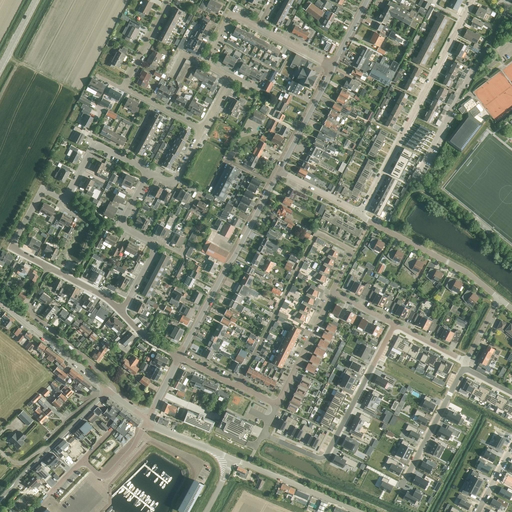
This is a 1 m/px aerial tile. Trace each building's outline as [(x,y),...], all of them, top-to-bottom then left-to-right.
[(144,0),(139,11),(147,15),(153,3),(150,1),(150,0),(144,0)] [(208,7),(218,13),(221,5),(211,0),(210,0),(209,3),(203,0),(199,7),(206,11),(208,7)] [(289,10),(292,4),(285,0),(282,6),(289,10)] [(318,0),(315,4),(322,10),(324,8),(321,6),(323,4),(318,0)] [(325,0),(323,4),(321,6),(324,8),(326,9),(330,10),(329,11),(337,15),(340,8),(325,0)] [(430,3),(424,0),(420,0),(418,5),(427,10),(430,3)] [(452,0),(448,7),(453,9),(457,11),(460,5),(452,0)] [(326,14),(324,12),(308,1),(302,8),(318,20),(321,16),(326,19),(332,22),(336,16),(330,12),(328,16),(325,15),(326,14)] [(387,5),(383,11),(384,12),(390,15),(409,25),(409,26),(416,29),(419,23),(420,24),(423,18),(411,11),(410,13),(389,2),(387,5)] [(286,15),(289,10),(282,6),(279,11),(286,15)] [(173,13),(181,17),(184,11),(176,7),(173,13)] [(428,19),(434,8),(431,7),(425,18),(428,19)] [(496,14),(492,12),(490,9),(485,7),(484,9),(479,7),(476,14),(483,18),(486,13),(494,18),(496,14)] [(283,20),(286,15),(279,11),(276,17),(283,20)] [(390,15),(384,12),(383,12),(379,20),(385,24),(386,24),(390,15)] [(178,22),(181,17),(173,13),(170,18),(178,22)] [(446,25),(449,19),(437,13),(436,16),(439,17),(437,21),(446,25)] [(200,25),(208,30),(211,24),(209,23),(210,20),(204,17),(202,20),(203,20),(200,25)] [(280,26),(283,20),(276,17),(273,22),(280,26)] [(175,28),(178,22),(170,18),(167,23),(175,28)] [(485,22),(484,23),(474,18),(472,22),(473,22),(471,26),(477,29),(478,26),(481,28),(483,25),(490,28),(492,25),(485,22)] [(332,22),(326,19),(323,25),(321,24),(320,27),(327,31),(332,23),(332,22)] [(126,36),(134,40),(140,30),(135,28),(137,25),(130,21),(129,24),(132,25),(129,31),(127,30),(126,30),(124,33),(125,34),(127,35),(126,36)] [(443,31),(446,25),(437,21),(434,27),(443,31)] [(172,33),(175,28),(167,23),(164,29),(172,33)] [(299,36),(303,29),(298,27),(299,25),(294,23),(291,28),(294,30),(292,33),(299,36)] [(392,30),(392,31),(387,28),(384,27),(377,23),(374,28),(380,32),(382,29),(390,33),(388,37),(395,41),(395,40),(401,43),(403,40),(397,37),(397,36),(395,35),(396,33),(392,30)] [(206,35),(208,30),(200,25),(198,31),(196,30),(195,33),(201,37),(203,34),(206,35)] [(243,30),(237,27),(235,26),(231,35),(232,35),(233,33),(239,36),(243,30)] [(439,37),(443,31),(434,27),(431,33),(439,37)] [(170,38),(172,33),(164,29),(162,34),(170,38)] [(303,29),(299,36),(306,40),(307,37),(310,39),(313,33),(308,30),(307,32),(303,29)] [(244,39),(248,33),(243,30),(239,36),(244,39)] [(464,37),(477,43),(480,36),(467,30),(464,37)] [(374,44),(380,47),(385,38),(380,35),(376,32),(373,37),(370,42),(374,44)] [(200,40),(201,37),(195,33),(193,36),(192,36),(190,41),(200,46),(202,41),(200,40)] [(250,42),(253,35),(248,33),(244,39),(250,42)] [(436,43),(439,37),(431,33),(428,38),(436,43)] [(172,40),(170,38),(162,34),(159,40),(169,45),(172,40)] [(255,45),(259,38),(253,35),(250,42),(255,45)] [(333,41),(324,36),(321,35),(320,37),(322,39),(321,40),(326,42),(325,44),(327,44),(324,50),(332,54),(336,45),(332,43),(333,41)] [(261,48),(264,41),(259,38),(255,45),(261,48)] [(433,49),(436,43),(428,38),(425,44),(433,49)] [(190,41),(189,41),(186,46),(188,47),(186,50),(185,52),(188,53),(189,51),(195,54),(197,51),(197,52),(200,46),(190,41)] [(266,51),(270,44),(264,41),(261,48),(266,51)] [(468,50),(466,49),(467,46),(461,43),(458,49),(464,52),(467,53),(468,51),(468,50)] [(272,54),(275,47),(270,44),(266,51),(272,54)] [(430,55),(433,49),(425,44),(422,50),(430,55)] [(123,47),(122,49),(117,47),(114,52),(116,53),(114,57),(123,61),(126,55),(125,55),(128,50),(123,47)] [(164,72),(163,73),(168,76),(182,50),(178,47),(176,51),(175,50),(164,72)] [(275,47),(272,54),(277,57),(281,50),(275,47)] [(376,63),(369,60),(374,51),(365,47),(355,66),(360,69),(364,70),(363,72),(368,75),(368,76),(372,77),(388,86),(391,81),(400,64),(394,61),(389,69),(376,62),(376,63)] [(50,59),(56,49),(45,48),(45,49),(42,54),(38,52),(35,58),(35,59),(42,60),(44,54),(47,54),(47,57),(48,58),(48,59),(50,59)] [(461,58),(464,52),(458,49),(455,54),(457,56),(456,58),(463,62),(464,59),(461,58)] [(427,61),(430,55),(422,50),(419,56),(427,61)] [(149,67),(156,70),(159,66),(156,65),(161,55),(154,51),(150,58),(149,57),(147,62),(151,64),(149,67)] [(228,65),(232,57),(227,54),(228,52),(225,51),(221,58),(224,60),(223,62),(228,65)] [(289,78),(291,79),(293,80),(295,76),(297,77),(295,81),(311,89),(320,74),(310,69),(311,68),(312,68),(314,65),(313,64),(313,63),(308,60),(297,54),(292,63),(290,67),(296,70),(291,79),(289,78)] [(424,67),(427,61),(419,56),(417,59),(414,58),(412,61),(424,67)] [(120,67),(123,61),(114,57),(113,60),(110,59),(108,65),(113,68),(115,65),(120,67)] [(237,67),(241,60),(238,58),(237,59),(232,57),(228,65),(233,68),(234,65),(237,67)] [(175,80),(180,83),(191,62),(186,59),(175,80)] [(244,74),(248,65),(243,63),(244,61),(241,60),(237,67),(240,68),(239,71),(244,74)] [(451,67),(467,75),(469,70),(465,68),(464,70),(459,68),(461,65),(454,61),(451,67)] [(249,76),(254,68),(248,65),(244,74),(249,76)] [(413,72),(419,75),(422,70),(416,66),(413,72)] [(62,78),(68,79),(71,69),(65,67),(62,78)] [(464,79),(467,75),(451,67),(449,72),(455,76),(457,72),(461,75),(460,77),(464,79)] [(203,81),(207,73),(198,68),(195,73),(192,71),(188,78),(191,80),(194,76),(203,81)] [(254,79),(259,71),(254,68),(249,76),(254,79)] [(368,75),(363,72),(356,69),(355,71),(354,70),(353,71),(352,70),(351,73),(352,73),(351,74),(360,79),(362,75),(366,77),(368,75)] [(138,83),(145,87),(151,75),(142,70),(140,74),(142,75),(138,83)] [(259,71),(254,79),(259,82),(261,79),(264,81),(268,74),(264,72),(264,74),(259,71)] [(272,82),(276,74),(272,72),(268,79),(272,82)] [(416,81),(419,75),(413,72),(410,77),(416,81)] [(452,81),(455,76),(449,72),(446,78),(452,81)] [(207,73),(203,81),(212,86),(210,90),(213,92),(217,84),(214,83),(216,79),(207,73)] [(414,86),(416,81),(410,77),(407,83),(414,86)] [(289,78),(288,80),(292,82),(288,90),(290,91),(297,95),(300,90),(301,90),(303,87),(293,81),(293,80),(291,79),(289,78)] [(347,81),(344,86),(355,92),(360,83),(349,78),(347,82),(347,81)] [(449,87),(452,81),(446,78),(443,83),(449,87)] [(102,84),(92,79),(88,86),(97,92),(95,95),(99,97),(103,89),(100,88),(102,84)] [(165,83),(163,82),(164,80),(161,79),(160,80),(157,86),(160,88),(157,93),(162,96),(167,87),(163,85),(165,83)] [(268,81),(263,89),(269,92),(274,83),(268,81)] [(411,92),(414,86),(407,83),(404,88),(411,92)] [(167,87),(162,96),(167,98),(170,93),(172,95),(176,89),(171,86),(170,89),(167,87)] [(438,92),(445,96),(448,90),(441,87),(438,92)] [(121,94),(110,88),(106,95),(117,101),(121,94)] [(339,95),(346,99),(347,99),(350,95),(353,97),(354,94),(347,91),(347,92),(342,89),(339,95)] [(399,98),(406,101),(409,95),(402,92),(399,98)] [(442,101),(445,96),(438,92),(435,98),(442,101)] [(188,100),(188,99),(189,100),(192,94),(191,96),(186,95),(184,98),(179,95),(175,103),(184,107),(188,100)] [(283,101),(287,104),(288,104),(292,97),(289,95),(288,96),(286,95),(286,96),(284,96),(282,101),(283,101)] [(345,102),(346,99),(339,95),(336,101),(342,104),(341,106),(346,109),(349,110),(351,108),(347,106),(346,106),(347,103),(345,102)] [(462,120),(446,141),(461,152),(485,121),(477,115),(480,112),(474,104),(476,102),(471,97),(461,105),(462,106),(458,109),(462,114),(459,117),(462,120)] [(83,98),(81,102),(88,106),(90,101),(83,98)] [(102,98),(99,104),(107,108),(108,108),(109,104),(110,103),(102,98)] [(138,103),(128,98),(124,106),(132,110),(131,111),(136,114),(138,108),(136,107),(138,103)] [(191,111),(200,116),(205,107),(195,103),(197,100),(193,98),(190,105),(193,106),(191,111)] [(231,103),(239,108),(241,105),(243,106),(246,101),(240,98),(238,101),(234,98),(231,103)] [(403,106),(406,101),(399,98),(396,103),(403,106)] [(439,107),(442,101),(435,98),(433,103),(439,107)] [(283,113),(287,104),(283,101),(278,110),(283,113)] [(237,111),(239,108),(231,103),(228,109),(232,112),(231,115),(237,118),(239,112),(237,111)] [(346,109),(341,106),(335,103),(332,108),(339,112),(341,110),(346,113),(352,117),(354,113),(346,109)] [(400,112),(403,106),(396,103),(394,108),(400,112)] [(436,112),(439,107),(433,103),(430,109),(436,112)] [(269,109),(263,105),(260,110),(265,114),(269,109)] [(397,117),(400,112),(394,108),(391,114),(397,117)] [(90,113),(83,109),(81,112),(83,113),(81,116),(84,118),(80,124),(88,128),(93,118),(88,115),(90,113)] [(433,117),(436,112),(430,109),(427,114),(433,117)] [(106,115),(114,119),(117,115),(108,110),(106,115)] [(261,113),(255,110),(250,119),(262,125),(265,118),(260,115),(261,113)] [(280,112),(276,110),(272,116),(283,121),(285,116),(280,113),(280,112)] [(347,118),(339,114),(332,110),(328,116),(331,117),(329,121),(335,125),(335,124),(337,121),(339,122),(340,118),(346,121),(347,118)] [(370,111),(365,119),(370,121),(374,113),(370,111)] [(153,118),(160,121),(163,116),(156,112),(153,118)] [(395,123),(397,117),(391,114),(388,119),(395,123)] [(431,123),(433,117),(427,114),(424,120),(431,123)] [(157,127),(160,121),(153,118),(150,123),(157,127)] [(273,131),(278,122),(273,119),(269,128),(273,131)] [(392,128),(395,123),(388,119),(385,125),(392,128)] [(329,121),(326,120),(324,125),(330,128),(331,127),(339,131),(341,128),(335,124),(335,125),(329,121)] [(154,133),(157,127),(150,123),(147,129),(154,133)] [(290,129),(279,123),(276,127),(280,129),(279,130),(277,133),(286,137),(290,129)] [(332,138),(334,139),(337,133),(329,129),(330,129),(323,126),(320,131),(327,135),(328,132),(333,135),(332,138)] [(81,130),(74,127),(73,130),(76,131),(71,140),(79,145),(84,136),(80,133),(81,130)] [(105,137),(109,130),(103,127),(99,134),(105,137)] [(151,138),(154,133),(147,129),(144,135),(151,138)] [(111,140),(114,132),(109,130),(105,137),(111,140)] [(378,136),(384,139),(386,136),(387,137),(389,134),(381,130),(378,136)] [(120,135),(121,134),(118,132),(117,134),(114,132),(111,140),(116,142),(120,135)] [(186,141),(189,136),(181,132),(179,137),(186,141)] [(279,136),(272,132),(270,135),(274,137),(272,141),(280,145),(283,139),(279,136)] [(335,147),(338,142),(320,132),(317,138),(324,141),(325,139),(332,143),(331,145),(335,147)] [(126,138),(123,137),(124,136),(121,134),(120,136),(120,135),(116,142),(122,145),(126,138)] [(148,144),(151,138),(144,135),(141,140),(148,144)] [(383,142),(384,139),(378,136),(374,142),(382,146),(384,143),(383,142)] [(186,141),(179,137),(178,137),(175,142),(183,146),(186,141)] [(334,152),(336,149),(316,139),(313,144),(325,150),(326,148),(334,152)] [(145,149),(148,144),(141,140),(138,146),(145,149)] [(257,147),(263,150),(266,144),(260,141),(257,147)] [(181,151),(183,146),(175,142),(172,146),(181,151)] [(380,150),(382,146),(374,142),(371,148),(378,152),(379,149),(380,150)] [(67,155),(70,157),(68,160),(75,164),(77,160),(77,161),(80,155),(76,153),(78,149),(70,145),(68,149),(69,149),(67,155)] [(322,150),(313,145),(308,154),(319,159),(321,154),(329,158),(331,155),(322,150)] [(142,155),(145,149),(138,146),(135,151),(142,155)] [(178,156),(181,151),(172,146),(170,151),(177,155),(178,156)] [(259,157),(263,150),(257,147),(257,148),(257,147),(255,150),(253,154),(259,157)] [(376,154),(378,152),(371,148),(368,155),(376,159),(378,155),(376,154)] [(404,148),(402,152),(411,157),(413,153),(404,148)] [(175,160),(177,155),(170,151),(167,156),(175,160)] [(402,152),(400,157),(408,161),(411,157),(402,152)] [(252,171),(259,157),(253,154),(246,167),(252,171)] [(321,161),(320,161),(308,155),(305,160),(311,164),(312,161),(318,164),(321,165),(322,163),(321,162),(321,161)] [(172,164),(175,160),(167,156),(165,160),(172,164)] [(400,157),(397,161),(406,166),(408,161),(400,157)] [(95,165),(103,170),(105,165),(109,167),(111,164),(105,161),(104,164),(97,160),(95,165)] [(170,169),(172,164),(165,160),(162,165),(170,169)] [(365,166),(372,169),(373,167),(375,167),(377,164),(369,160),(365,166)] [(315,171),(317,168),(304,161),(301,167),(308,171),(310,168),(315,171)] [(397,161),(395,165),(404,170),(406,166),(397,161)] [(338,170),(342,173),(346,165),(342,163),(338,170)] [(68,172),(69,169),(61,165),(60,168),(62,169),(60,174),(56,172),(54,176),(57,178),(57,179),(64,182),(69,172),(68,172)] [(100,174),(103,170),(95,165),(92,170),(99,173),(97,176),(106,181),(108,178),(100,174)] [(228,170),(236,174),(238,169),(230,165),(228,170)] [(395,165),(393,170),(402,174),(404,170),(395,165)] [(370,172),(372,169),(365,166),(362,172),(370,176),(372,173),(370,172)] [(315,175),(314,175),(301,168),(298,174),(305,178),(307,175),(313,178),(315,175)] [(233,179),(236,174),(228,170),(225,175),(233,179)] [(393,170),(391,174),(399,179),(402,174),(393,170)] [(368,180),(370,176),(362,172),(359,179),(365,182),(367,179),(368,180)] [(111,178),(109,181),(112,183),(114,184),(118,176),(116,175),(113,173),(111,178)] [(124,179),(132,184),(135,179),(126,174),(124,179)] [(231,184),(233,179),(225,175),(223,179),(231,184)] [(390,176),(386,182),(395,187),(398,181),(390,176)] [(83,182),(92,186),(94,182),(100,185),(102,182),(94,178),(93,181),(86,177),(83,182)] [(259,187),(261,182),(253,177),(251,183),(259,187)] [(130,188),(132,184),(124,179),(121,184),(130,188)] [(228,188),(231,184),(223,179),(220,184),(228,188)] [(364,184),(365,182),(359,179),(355,185),(363,189),(365,185),(364,184)] [(89,191),(92,186),(83,182),(81,187),(88,190),(86,193),(92,196),(93,193),(89,191)] [(386,182),(383,188),(392,193),(395,187),(386,182)] [(226,193),(228,188),(220,184),(218,189),(226,193)] [(255,193),(258,188),(250,184),(247,189),(255,193)] [(362,192),(363,189),(355,185),(352,191),(358,194),(360,191),(362,192)] [(159,198),(160,195),(163,189),(157,186),(154,192),(152,191),(149,196),(151,198),(152,197),(155,198),(156,196),(159,198)] [(113,193),(116,195),(124,199),(127,194),(126,194),(127,192),(123,190),(118,187),(117,189),(115,188),(113,193)] [(358,194),(352,191),(345,187),(341,194),(347,197),(347,196),(357,201),(359,197),(357,197),(358,194)] [(306,196),(291,188),(287,196),(294,200),(297,195),(300,196),(304,198),(306,196)] [(383,188),(380,194),(389,198),(392,193),(383,188)] [(223,198),(226,193),(218,189),(215,194),(223,198)] [(182,201),(186,192),(182,190),(177,198),(182,201)] [(252,199),(255,194),(247,190),(244,195),(252,199)] [(159,198),(157,201),(160,202),(162,199),(167,202),(172,194),(166,191),(163,196),(160,195),(159,198)] [(194,199),(190,197),(191,195),(186,192),(182,201),(187,203),(185,207),(189,209),(194,199)] [(249,206),(251,200),(238,193),(237,195),(242,198),(241,201),(249,206)] [(380,194),(377,200),(386,204),(389,198),(380,194)] [(116,195),(112,202),(115,204),(116,205),(118,206),(119,203),(122,204),(124,199),(116,195)] [(304,206),(298,203),(286,197),(283,203),(291,207),(293,202),(294,203),(294,204),(300,207),(303,208),(304,206)] [(377,200),(374,206),(383,210),(386,204),(377,200)] [(108,204),(106,209),(114,214),(117,209),(115,208),(116,205),(115,204),(112,202),(110,201),(108,204)] [(205,204),(200,201),(198,204),(195,202),(191,210),(204,217),(208,209),(205,207),(207,203),(206,202),(205,204)] [(54,209),(43,203),(39,211),(50,217),(48,221),(51,223),(56,214),(52,212),(54,209)] [(223,209),(223,210),(225,211),(228,212),(228,211),(233,214),(236,208),(233,206),(231,205),(228,203),(224,209),(223,209)] [(248,207),(240,203),(237,208),(246,212),(248,207)] [(292,211),(282,205),(280,210),(279,209),(277,214),(284,217),(286,213),(287,211),(288,212),(288,213),(290,214),(292,211)] [(374,206),(371,212),(380,216),(383,210),(374,206)] [(106,209),(103,214),(112,218),(114,214),(106,209)] [(328,221),(332,215),(329,214),(329,212),(326,210),(322,218),(328,221)] [(229,213),(228,212),(225,211),(221,219),(225,221),(227,218),(229,220),(230,218),(234,220),(232,224),(238,227),(242,220),(229,214),(229,213)] [(63,224),(68,216),(63,213),(59,220),(57,219),(53,225),(56,227),(59,222),(63,224)] [(334,225),(339,217),(335,215),(334,216),(332,215),(328,221),(334,225)] [(68,216),(63,224),(68,227),(72,218),(68,216)] [(145,230),(150,221),(144,218),(143,219),(139,217),(136,223),(140,225),(139,227),(145,230)] [(289,224),(276,217),(271,225),(279,229),(281,225),(280,224),(280,223),(287,227),(291,229),(293,226),(291,225),(289,224)] [(295,224),(292,223),(293,221),(286,217),(284,220),(294,226),(295,224)] [(341,228),(344,222),(341,220),(342,219),(339,217),(334,225),(341,228)] [(473,221),(489,235),(492,231),(476,218),(473,221)] [(224,222),(218,219),(215,225),(217,226),(215,229),(219,232),(224,222)] [(347,231),(351,223),(347,221),(347,223),(344,222),(341,228),(347,231)] [(157,223),(154,230),(157,231),(155,233),(160,236),(165,227),(164,227),(165,224),(161,222),(160,225),(157,223)] [(235,227),(227,223),(221,234),(228,238),(231,232),(232,233),(235,227)] [(353,234),(356,228),(354,227),(354,225),(351,223),(347,231),(353,234)] [(165,227),(160,236),(165,238),(170,230),(165,227)] [(356,228),(353,234),(359,238),(363,230),(360,228),(359,229),(356,228)] [(275,232),(270,229),(266,235),(278,241),(280,236),(281,236),(281,235),(282,236),(283,234),(276,230),(275,232)] [(173,231),(169,238),(172,241),(171,242),(176,244),(181,235),(183,232),(180,230),(177,230),(176,233),(173,231)] [(192,243),(196,234),(193,232),(188,241),(192,243)] [(108,244),(113,235),(108,233),(103,241),(104,241),(103,243),(103,244),(107,246),(108,244)] [(113,235),(108,244),(113,246),(117,238),(113,235)] [(181,235),(176,244),(181,247),(186,238),(181,235)] [(98,248),(103,239),(99,237),(95,246),(98,248)] [(317,237),(315,242),(324,246),(326,242),(317,237)] [(36,251),(41,243),(32,238),(28,245),(33,248),(33,249),(36,251)] [(264,238),(261,243),(268,247),(274,250),(278,252),(279,250),(280,248),(281,247),(277,245),(264,238)] [(374,251),(375,249),(380,252),(384,243),(381,242),(382,240),(372,238),(368,246),(374,251)] [(229,253),(207,241),(202,251),(213,257),(219,260),(224,263),(229,253)] [(129,253),(134,244),(129,242),(125,250),(129,253)] [(134,244),(129,253),(134,255),(139,247),(134,244)] [(53,260),(58,250),(52,247),(47,245),(44,251),(49,253),(47,257),(53,260)] [(273,251),(261,245),(258,250),(264,253),(265,251),(272,254),(273,251)] [(327,257),(335,261),(336,258),(337,258),(337,259),(338,259),(339,253),(329,248),(325,252),(329,254),(327,257)] [(393,261),(394,259),(399,262),(404,253),(400,252),(401,250),(391,248),(387,256),(393,261)] [(0,264),(2,266),(5,262),(9,265),(13,257),(8,254),(8,255),(2,252),(0,255),(0,264)] [(268,260),(269,259),(267,258),(266,260),(262,258),(263,256),(257,252),(254,257),(266,264),(268,260)] [(161,259),(170,264),(171,261),(169,260),(170,257),(163,253),(161,257),(162,257),(161,259)] [(327,257),(325,256),(321,260),(325,262),(323,265),(331,269),(332,266),(333,266),(333,267),(334,267),(335,261),(327,257)] [(219,260),(213,257),(211,260),(208,266),(206,265),(204,269),(205,269),(205,271),(207,272),(209,271),(214,274),(219,264),(217,263),(219,260)] [(263,269),(266,265),(266,264),(254,257),(251,263),(253,264),(252,266),(257,269),(259,265),(258,264),(258,263),(263,266),(262,268),(263,269)] [(416,275),(416,274),(417,271),(419,272),(423,264),(420,262),(421,260),(408,257),(404,264),(416,275)] [(169,266),(170,264),(161,259),(160,260),(159,260),(158,263),(165,267),(167,264),(169,266)] [(287,262),(285,266),(286,266),(291,269),(293,264),(294,262),(289,260),(287,262)] [(178,270),(182,272),(186,263),(183,261),(178,270)] [(201,267),(197,265),(198,263),(195,261),(190,268),(192,269),(198,273),(201,267)] [(30,268),(31,267),(25,263),(23,266),(21,264),(19,267),(17,266),(13,271),(18,274),(20,271),(24,274),(25,272),(27,274),(30,268)] [(164,270),(165,267),(158,263),(156,267),(157,267),(156,269),(165,274),(166,272),(164,270)] [(380,263),(376,271),(381,274),(385,266),(380,263)] [(330,275),(331,269),(323,265),(319,269),(320,270),(319,273),(327,277),(326,277),(328,274),(329,274),(330,275)] [(99,274),(101,270),(93,266),(90,271),(93,272),(89,279),(94,281),(98,274),(99,274)] [(265,274),(249,266),(247,272),(252,275),(253,272),(263,277),(265,274)] [(37,272),(30,268),(27,274),(27,275),(29,276),(28,278),(33,281),(32,283),(35,284),(37,281),(35,281),(38,276),(35,275),(37,272)] [(432,282),(433,279),(438,282),(443,274),(439,272),(440,270),(430,268),(426,276),(432,282)] [(164,276),(165,274),(156,269),(155,270),(154,270),(152,273),(160,277),(161,274),(164,276)] [(201,274),(198,273),(192,269),(189,275),(197,279),(198,277),(199,278),(201,274)] [(99,284),(103,276),(105,273),(104,273),(104,272),(101,271),(101,270),(99,274),(98,274),(94,281),(99,284)] [(299,272),(297,277),(306,281),(308,277),(299,272)] [(319,273),(316,272),(312,276),(313,276),(316,278),(315,281),(314,281),(322,285),(324,282),(325,282),(325,283),(327,277),(319,273)] [(158,280),(160,277),(152,273),(150,277),(151,277),(151,279),(160,284),(161,282),(158,280)] [(264,283),(246,273),(241,282),(249,287),(253,279),(255,280),(254,281),(258,283),(259,282),(260,282),(261,283),(260,284),(263,285),(264,283)] [(118,280),(127,284),(129,280),(121,275),(118,280)] [(361,282),(357,280),(357,278),(352,275),(347,285),(351,287),(350,289),(352,290),(352,291),(355,293),(360,284),(361,282)] [(187,285),(191,287),(195,280),(188,276),(188,277),(186,276),(183,281),(185,282),(184,284),(187,285)] [(60,295),(63,289),(60,287),(63,281),(57,278),(53,287),(56,289),(54,292),(60,295)] [(453,289),(458,292),(462,284),(459,282),(460,281),(450,278),(446,287),(451,292),(452,292),(453,289)] [(159,286),(160,284),(151,279),(150,281),(149,280),(147,283),(155,287),(156,284),(159,286)] [(124,289),(127,284),(118,280),(116,285),(124,289)] [(153,290),(155,287),(147,283),(145,287),(146,287),(145,289),(155,294),(156,292),(153,290)] [(254,290),(241,283),(236,293),(241,296),(242,294),(248,297),(250,293),(252,294),(254,290)] [(360,284),(355,293),(359,295),(360,294),(361,295),(362,293),(367,295),(370,290),(369,289),(371,285),(367,283),(365,284),(364,286),(360,284)] [(70,296),(75,288),(70,285),(66,294),(70,296)] [(307,296),(315,300),(316,297),(317,297),(318,297),(319,292),(310,287),(306,292),(307,292),(308,292),(306,296),(307,296)] [(79,299),(76,297),(80,290),(75,288),(70,296),(75,299),(73,304),(76,305),(79,299)] [(378,304),(383,294),(379,292),(379,289),(376,288),(374,291),(372,291),(369,296),(374,299),(373,301),(374,302),(378,304)] [(153,296),(155,294),(145,289),(144,291),(143,290),(142,294),(149,298),(151,295),(153,296)] [(468,301),(473,305),(478,298),(475,295),(477,294),(467,290),(462,297),(466,303),(468,301)] [(182,296),(186,297),(198,304),(203,295),(196,291),(193,298),(187,295),(183,292),(182,294),(183,294),(182,296)] [(17,297),(22,301),(26,296),(21,292),(17,297)] [(183,294),(182,294),(179,292),(175,299),(180,301),(183,303),(186,297),(182,296),(183,294)] [(50,299),(43,293),(39,299),(45,304),(47,301),(48,302),(50,299)] [(244,298),(235,293),(232,299),(241,303),(244,298)] [(90,312),(94,307),(91,305),(93,303),(91,301),(92,298),(86,294),(82,300),(85,302),(83,304),(88,307),(86,309),(90,312)] [(383,294),(378,304),(382,306),(384,307),(385,305),(390,307),(393,301),(391,300),(393,297),(390,295),(388,296),(383,294)] [(314,305),(315,300),(307,296),(303,300),(304,301),(304,300),(305,301),(303,304),(311,308),(312,305),(313,305),(314,305)] [(172,297),(170,302),(177,306),(180,301),(175,299),(172,297)] [(400,316),(406,306),(402,304),(402,301),(398,299),(396,303),(395,302),(392,308),(396,311),(395,313),(397,314),(400,316)] [(137,305),(145,310),(147,305),(139,300),(137,305)] [(238,303),(232,300),(229,306),(235,309),(236,306),(243,310),(244,309),(246,310),(247,308),(238,303)] [(310,314),(311,308),(303,304),(299,308),(299,309),(300,309),(301,309),(299,312),(307,316),(306,316),(308,313),(309,313),(310,314)] [(342,320),(346,311),(341,309),(342,307),(337,305),(337,304),(332,313),(338,315),(337,316),(338,318),(342,320)] [(49,305),(42,314),(48,319),(53,313),(55,315),(59,309),(54,306),(53,308),(49,305)] [(143,314),(145,310),(137,305),(134,310),(141,314),(139,316),(146,320),(148,317),(143,314)] [(104,320),(109,313),(104,310),(104,309),(101,306),(98,311),(95,308),(89,317),(93,320),(96,315),(104,320)] [(195,310),(186,306),(182,314),(190,318),(192,313),(193,314),(195,310)] [(406,306),(400,316),(404,318),(405,318),(406,318),(407,316),(412,319),(415,313),(413,312),(415,308),(412,307),(410,308),(406,306)] [(455,306),(452,312),(459,316),(461,313),(457,311),(458,308),(455,306)] [(240,313),(230,308),(229,310),(227,309),(224,315),(230,318),(233,312),(238,315),(238,313),(240,314),(240,313)] [(64,321),(70,314),(63,309),(58,315),(60,316),(59,318),(64,321)] [(288,316),(280,311),(277,315),(286,320),(288,316)] [(299,312),(297,311),(293,315),(296,317),(294,320),(302,324),(303,324),(302,324),(304,321),(305,321),(305,322),(307,316),(299,312)] [(346,311),(342,320),(345,322),(347,321),(347,320),(353,323),(353,324),(357,315),(351,312),(351,314),(346,311)] [(423,328),(428,317),(424,315),(424,313),(421,311),(419,315),(417,314),(414,320),(419,322),(418,324),(419,325),(419,326),(423,328)] [(15,320),(5,313),(2,316),(6,320),(3,325),(8,329),(12,323),(12,322),(13,321),(14,321),(15,320)] [(190,319),(180,313),(178,316),(182,318),(180,321),(187,325),(190,319)] [(69,325),(73,319),(74,320),(77,317),(73,314),(72,315),(70,314),(64,321),(69,325)] [(257,314),(255,317),(258,319),(257,320),(261,322),(264,318),(257,314)] [(230,321),(223,317),(221,322),(229,326),(230,324),(235,326),(237,324),(235,323),(230,321)] [(428,317),(423,328),(427,330),(427,329),(429,330),(430,328),(435,331),(438,325),(436,324),(438,320),(435,318),(433,320),(428,317)] [(118,331),(123,325),(115,318),(112,322),(109,319),(105,324),(111,329),(113,326),(118,331)] [(367,333),(372,324),(372,325),(367,322),(368,321),(363,318),(362,318),(358,326),(364,329),(363,329),(364,331),(367,333)] [(77,319),(72,325),(77,329),(82,322),(77,319)] [(178,324),(172,320),(170,323),(176,326),(171,335),(168,333),(165,337),(171,340),(172,338),(179,341),(184,330),(177,326),(178,324)] [(508,331),(506,333),(511,337),(511,324),(508,327),(506,325),(507,323),(501,321),(497,329),(503,331),(505,328),(506,329),(506,330),(508,331)] [(82,333),(88,326),(83,322),(77,329),(82,333)] [(217,328),(225,332),(226,330),(232,333),(233,330),(220,323),(217,328)] [(333,335),(334,336),(336,333),(335,332),(337,327),(329,323),(329,324),(327,328),(329,330),(328,332),(333,335)] [(451,329),(447,327),(447,324),(443,323),(441,327),(440,326),(437,332),(441,334),(440,336),(442,337),(442,338),(445,340),(450,331),(451,329)] [(287,331),(298,336),(299,333),(299,334),(301,331),(301,330),(290,324),(287,331)] [(372,324),(367,333),(371,335),(373,335),(373,334),(379,337),(378,337),(379,337),(383,328),(383,329),(377,326),(377,327),(372,325),(372,324)] [(88,326),(82,333),(87,337),(92,331),(89,329),(90,327),(88,326)] [(231,335),(225,332),(217,328),(214,334),(228,341),(230,342),(231,341),(228,340),(229,339),(223,336),(224,335),(230,338),(231,335)] [(450,331),(445,340),(449,342),(450,341),(451,342),(452,340),(457,342),(460,336),(458,335),(460,332),(457,330),(455,331),(454,333),(450,331)] [(297,339),(298,336),(287,331),(284,337),(295,342),(297,339)] [(333,335),(328,332),(325,331),(325,332),(322,336),(325,338),(324,340),(329,343),(330,344),(332,341),(330,340),(333,335)] [(25,336),(29,340),(32,336),(27,332),(25,334),(23,332),(16,340),(20,342),(25,336)] [(130,332),(121,341),(120,341),(117,343),(115,345),(127,354),(131,348),(127,345),(134,337),(130,332)] [(91,334),(88,338),(93,342),(97,336),(93,333),(91,334)] [(211,340),(221,345),(221,346),(223,343),(224,341),(224,340),(214,335),(211,340)] [(398,336),(393,347),(396,349),(402,352),(406,344),(402,342),(404,339),(398,336)] [(295,343),(295,342),(284,337),(281,343),(292,348),(293,346),(295,343)] [(365,359),(371,348),(365,346),(367,343),(358,338),(356,341),(363,344),(357,355),(365,359)] [(318,344),(317,347),(320,348),(325,351),(326,352),(328,349),(326,348),(329,343),(324,340),(321,339),(318,344)] [(99,351),(103,354),(110,345),(103,340),(99,346),(102,347),(99,351)] [(219,348),(221,345),(211,340),(208,346),(220,352),(221,349),(219,348)] [(30,351),(34,346),(29,342),(25,347),(30,351)] [(41,353),(42,352),(46,347),(41,343),(36,349),(41,353)] [(290,351),(292,348),(281,343),(278,349),(289,355),(289,354),(291,351),(290,351)] [(406,344),(402,352),(402,351),(408,354),(411,355),(410,356),(411,357),(416,346),(411,343),(409,346),(406,344)] [(247,349),(246,351),(252,354),(252,352),(250,351),(250,350),(253,351),(255,348),(249,345),(247,349)] [(416,346),(411,357),(414,358),(420,361),(424,354),(420,352),(422,349),(416,346)] [(482,355),(491,360),(494,355),(498,356),(500,351),(496,349),(495,350),(488,346),(486,350),(485,349),(482,355)] [(325,351),(320,348),(317,347),(316,348),(314,352),(317,354),(316,356),(321,359),(322,360),(324,357),(322,356),(325,351)] [(54,359),(57,356),(47,348),(42,354),(43,355),(44,355),(46,352),(49,355),(47,357),(47,358),(52,362),(54,359)] [(203,356),(210,359),(212,355),(215,356),(217,353),(207,348),(203,356)] [(242,349),(238,355),(244,358),(248,352),(242,349)] [(288,355),(289,355),(278,349),(275,355),(286,361),(287,358),(288,355)] [(98,361),(103,354),(99,351),(97,355),(95,353),(92,357),(98,361)] [(424,354),(420,361),(420,360),(425,363),(424,364),(428,366),(434,355),(429,352),(427,355),(424,354)] [(156,367),(162,370),(159,369),(161,365),(164,367),(168,359),(157,354),(153,361),(151,360),(149,363),(156,367)] [(244,358),(238,355),(235,360),(242,364),(244,358)] [(284,363),(286,361),(275,355),(272,362),(282,367),(283,366),(284,363)] [(321,359),(316,356),(313,355),(312,356),(310,360),(313,362),(312,364),(317,367),(318,368),(320,365),(318,364),(321,359)] [(434,355),(428,366),(429,366),(429,365),(432,367),(438,369),(441,363),(438,361),(439,358),(434,355)] [(489,366),(491,360),(482,355),(479,361),(480,362),(478,365),(485,369),(485,370),(489,372),(491,368),(489,366)] [(65,373),(62,371),(66,366),(62,363),(64,361),(57,356),(54,359),(57,361),(55,364),(58,366),(56,368),(60,371),(57,375),(61,378),(65,373)] [(138,369),(134,366),(138,361),(133,357),(129,362),(125,359),(122,362),(124,364),(122,366),(134,375),(138,369)] [(352,357),(350,360),(353,361),(349,368),(358,372),(362,366),(356,363),(357,360),(352,357)] [(235,361),(231,369),(235,371),(237,372),(238,372),(241,365),(235,361)] [(441,363),(438,369),(443,372),(447,374),(452,364),(446,361),(445,365),(441,363)] [(317,367),(312,364),(309,363),(308,363),(309,363),(308,364),(306,368),(309,370),(307,373),(314,376),(315,373),(314,372),(317,367)] [(156,381),(162,370),(156,367),(150,378),(156,381)] [(250,367),(246,375),(251,377),(255,369),(250,367)] [(78,374),(74,371),(71,368),(67,374),(74,379),(75,378),(78,374)] [(255,379),(259,372),(255,369),(251,377),(255,379)] [(190,380),(191,377),(193,374),(182,370),(177,381),(183,384),(185,380),(186,380),(187,378),(190,380)] [(259,382),(264,374),(259,372),(255,379),(259,382)] [(81,382),(84,378),(78,374),(75,378),(74,379),(79,383),(81,382)] [(264,384),(268,376),(264,374),(259,382),(264,384)] [(343,379),(352,384),(355,378),(350,375),(346,374),(343,379)] [(201,389),(205,380),(194,375),(192,380),(192,381),(192,383),(199,386),(199,388),(201,389)] [(378,376),(374,383),(384,388),(387,383),(392,386),(395,380),(385,375),(384,379),(378,376)] [(150,381),(143,376),(139,382),(146,387),(150,381)] [(268,376),(264,384),(268,386),(272,379),(268,376)] [(303,376),(300,381),(301,382),(300,384),(307,388),(310,383),(311,384),(313,381),(303,376)] [(84,378),(81,382),(90,390),(92,387),(91,386),(92,384),(84,378)] [(277,381),(272,379),(268,386),(273,389),(277,381)] [(350,389),(352,384),(343,379),(341,384),(344,386),(350,389)] [(468,379),(463,388),(472,393),(475,386),(472,385),(473,382),(468,379)] [(205,380),(201,389),(204,390),(205,387),(207,388),(207,389),(215,393),(218,386),(205,380)] [(185,385),(183,384),(177,381),(173,387),(179,390),(181,388),(184,389),(185,385)] [(57,387),(54,384),(52,382),(50,384),(54,390),(57,392),(53,396),(56,398),(61,403),(62,402),(63,402),(67,398),(61,393),(62,393),(57,387)] [(79,383),(75,388),(79,392),(83,387),(79,383)] [(307,388),(300,384),(299,384),(296,390),(297,390),(296,393),(303,396),(305,391),(307,392),(308,388),(307,388)] [(73,392),(67,386),(66,385),(61,390),(68,397),(73,392)] [(475,386),(472,393),(480,398),(486,388),(480,385),(479,388),(475,386)] [(486,388),(480,398),(489,402),(493,396),(489,394),(491,391),(486,388)] [(230,395),(220,390),(217,395),(228,400),(230,395)] [(337,390),(334,396),(343,401),(346,395),(337,390)] [(369,392),(366,398),(374,402),(377,397),(382,399),(383,396),(373,390),(372,393),(369,392)] [(303,396),(296,393),(295,392),(292,397),(293,398),(292,401),(299,404),(301,399),(303,400),(304,397),(303,396)] [(35,396),(32,400),(35,404),(40,399),(42,398),(38,394),(35,396)] [(493,396),(489,402),(498,407),(503,397),(498,394),(496,398),(493,396)] [(334,396),(331,401),(341,406),(343,401),(334,396)] [(425,400),(422,407),(432,412),(436,405),(430,402),(431,399),(425,396),(424,399),(425,400)] [(503,397),(498,407),(507,412),(511,405),(507,403),(509,400),(503,397)] [(61,403),(56,398),(52,402),(57,408),(61,404),(61,403)] [(107,409),(103,414),(106,416),(113,421),(116,417),(122,408),(108,398),(104,403),(110,407),(108,409),(107,409)] [(366,398),(363,404),(366,405),(363,409),(374,414),(376,410),(371,408),(374,402),(366,398)] [(53,412),(44,403),(40,399),(38,401),(44,408),(42,410),(49,416),(53,412)] [(289,406),(288,409),(295,412),(297,407),(299,408),(300,405),(292,401),(291,400),(288,405),(289,406)] [(331,401),(329,407),(338,412),(341,406),(331,401)] [(162,410),(176,417),(181,407),(172,403),(172,405),(165,402),(162,410)] [(98,407),(93,411),(98,416),(103,412),(98,407)] [(329,407),(326,412),(335,417),(338,412),(329,407)] [(48,417),(43,412),(38,408),(35,411),(40,416),(37,418),(42,423),(48,417)] [(122,408),(116,417),(122,421),(124,417),(128,412),(122,408)] [(188,410),(184,420),(211,432),(215,421),(204,417),(205,416),(200,414),(199,415),(188,410)] [(417,410),(414,415),(419,417),(416,421),(425,426),(428,419),(424,417),(425,414),(417,410)] [(450,410),(446,418),(457,424),(461,416),(456,414),(457,413),(454,412),(450,410)] [(18,416),(28,425),(33,421),(23,411),(18,416)] [(235,415),(227,411),(220,426),(225,428),(224,428),(243,437),(244,437),(248,439),(255,424),(247,420),(247,421),(235,415)] [(98,417),(93,412),(87,417),(92,423),(98,417)] [(323,417),(332,422),(335,417),(326,412),(323,417)] [(128,429),(126,426),(128,423),(133,427),(134,425),(136,427),(137,426),(140,421),(129,413),(115,430),(124,436),(128,429)] [(357,416),(354,422),(362,426),(365,421),(369,423),(371,419),(361,414),(359,417),(357,416)] [(163,422),(165,419),(156,415),(154,420),(155,421),(162,424),(162,423),(163,422)] [(282,420),(278,428),(283,431),(284,428),(287,429),(293,419),(290,417),(288,416),(285,421),(282,420)] [(321,416),(318,422),(330,428),(332,422),(323,417),(321,416)] [(298,421),(293,419),(287,429),(290,431),(288,434),(294,436),(298,428),(295,426),(298,421)] [(74,433),(81,440),(86,435),(87,435),(91,431),(90,429),(92,426),(87,421),(80,428),(80,427),(74,433)] [(99,425),(105,431),(108,428),(102,422),(99,425)] [(354,422),(351,428),(353,429),(351,433),(361,438),(363,434),(359,432),(362,426),(354,422)] [(408,424),(406,430),(411,432),(409,436),(417,441),(420,434),(416,433),(418,430),(408,424)] [(298,428),(294,436),(299,439),(301,436),(303,438),(309,427),(304,425),(301,430),(298,428)] [(441,426),(437,434),(440,436),(440,437),(444,439),(444,438),(448,440),(451,434),(457,437),(460,432),(449,426),(447,429),(441,426)] [(303,438),(306,439),(305,442),(310,445),(314,437),(311,435),(314,430),(309,427),(303,438)] [(17,448),(21,444),(21,443),(23,442),(22,441),(26,437),(20,431),(16,435),(15,434),(9,440),(17,448)] [(314,437),(310,445),(315,448),(317,445),(320,446),(325,436),(320,433),(317,438),(314,437)] [(498,435),(493,445),(500,449),(505,439),(498,435)] [(345,439),(342,445),(352,450),(353,447),(356,449),(359,442),(351,438),(349,441),(345,439)] [(58,445),(63,449),(68,445),(63,440),(58,445)] [(403,440),(398,448),(410,454),(412,449),(407,446),(409,443),(403,440)] [(434,441),(428,452),(434,456),(435,456),(437,457),(439,453),(436,452),(440,444),(434,441)] [(58,445),(53,450),(57,454),(60,458),(63,455),(60,452),(63,449),(58,445)] [(488,447),(483,457),(493,462),(496,455),(490,452),(491,449),(488,447)] [(398,448),(394,456),(400,460),(402,457),(407,459),(410,454),(398,448)] [(53,454),(46,461),(51,467),(59,460),(53,454)] [(337,455),(333,462),(343,468),(345,463),(355,468),(358,463),(344,455),(342,458),(337,455)] [(389,457),(386,463),(391,465),(389,470),(399,475),(402,468),(396,465),(398,462),(389,457)] [(479,457),(477,462),(479,464),(477,468),(487,473),(490,467),(485,464),(486,461),(479,457)] [(423,462),(420,468),(429,473),(433,466),(423,462)] [(34,469),(37,472),(38,472),(45,478),(47,476),(42,470),(43,469),(42,467),(43,466),(40,463),(34,469)] [(247,470),(238,467),(236,471),(241,473),(239,476),(246,479),(249,471),(247,470)] [(472,475),(469,482),(479,488),(483,481),(477,477),(479,473),(473,470),(471,475),(472,475)] [(416,475),(412,483),(425,489),(429,481),(416,475)] [(34,476),(26,484),(32,489),(35,486),(37,488),(41,484),(34,476)] [(255,487),(261,490),(265,481),(259,479),(255,487)] [(382,483),(379,490),(389,495),(392,488),(386,485),(388,482),(382,479),(380,482),(382,483)] [(195,480),(181,507),(189,511),(204,485),(195,480)] [(464,488),(461,492),(467,496),(470,492),(476,495),(479,488),(469,482),(465,489),(464,488)] [(289,492),(288,494),(292,496),(291,499),(293,500),(296,495),(297,491),(295,490),(296,489),(291,487),(289,492)] [(498,494),(509,500),(509,499),(511,493),(511,489),(508,488),(507,490),(501,487),(501,488),(502,488),(499,494),(498,494)] [(297,491),(296,495),(307,500),(309,495),(298,490),(297,491)] [(408,490),(404,497),(417,504),(423,493),(416,490),(414,493),(408,490)] [(459,494),(457,497),(461,499),(458,505),(468,510),(471,504),(466,501),(468,498),(459,494)] [(493,499),(490,505),(498,509),(500,505),(505,508),(508,503),(498,498),(497,501),(493,499)] [(320,511),(323,511),(324,511),(327,504),(322,502),(318,511),(320,511)]
